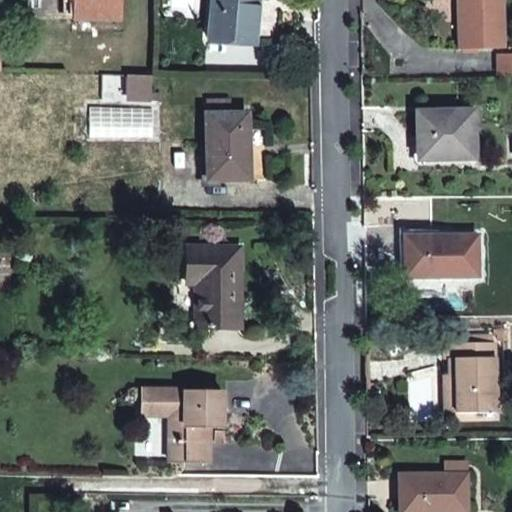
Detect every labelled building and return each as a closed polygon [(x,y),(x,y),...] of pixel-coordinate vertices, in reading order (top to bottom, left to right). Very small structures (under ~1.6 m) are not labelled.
[(72,19),(72,0),(62,0),(62,19),(72,19)] [(119,0),(72,0),(72,19),(120,19),(119,0)] [(212,0),(209,40),(253,44),(257,11),(252,10),(252,0),(212,0)] [(501,0),(458,0),(459,48),(503,48),(501,0)] [(511,74),(511,54),(500,54),(500,75),(511,74)] [(152,76),(127,76),(126,96),(152,96),(151,101),(160,102),(160,93),(152,93),(152,76)] [(245,103),(205,104),(205,114),(246,113),(245,103)] [(473,110),(417,112),(417,137),(424,137),(424,159),(475,158),(473,110)] [(246,153),(246,113),(205,114),(207,180),(248,179),(248,153),(246,153)] [(478,235),(404,235),(405,278),(478,277),(478,235)] [(240,248),(187,248),(187,284),(196,284),(196,328),(239,328),(240,248)] [(503,340),(503,331),(494,332),(494,337),(498,337),(498,341),(503,340)] [(492,343),(458,344),(444,344),(444,360),(448,360),(455,359),(455,376),(456,413),(496,413),(494,343),(492,343)] [(456,413),(455,376),(455,359),(448,360),(449,376),(444,376),(445,414),(456,413)] [(222,427),(222,407),(216,407),(216,391),(141,391),(141,415),(170,415),(185,415),(185,439),(170,439),(170,462),(208,462),(209,427),(222,427)] [(185,439),(185,415),(170,415),(170,439),(185,439)] [(226,430),(216,431),(216,441),(226,441),(226,430)] [(445,473),(400,474),(400,511),(467,511),(468,473),(463,473),(463,462),(452,462),(452,473),(445,473)]
